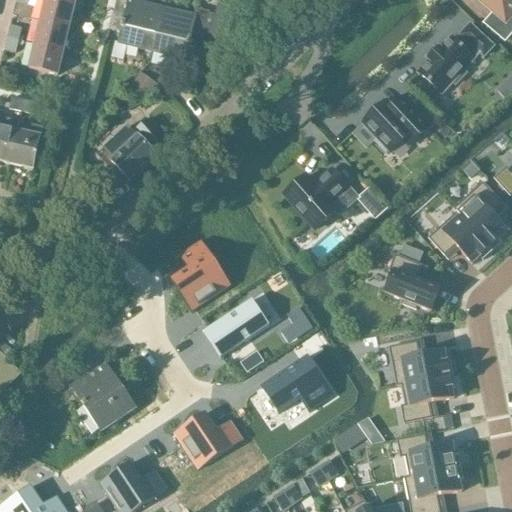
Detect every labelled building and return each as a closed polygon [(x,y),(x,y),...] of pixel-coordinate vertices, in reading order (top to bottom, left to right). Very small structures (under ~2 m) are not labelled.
[(75,7),(46,0),(41,23),(69,30),(75,7)] [(131,3),(132,0),(117,0),(110,32),(122,35),(119,45),(152,53),(163,11),(131,3)] [(504,43),(511,33),(511,0),(482,0),(480,3),(493,14),(483,25),(504,43)] [(152,53),(185,61),(191,36),(203,39),(204,34),(209,35),(214,17),(208,15),(208,13),(195,10),(193,18),(163,11),(152,53)] [(69,30),(41,23),(36,47),(64,53),(69,30)] [(428,62),(417,74),(441,96),(452,84),(455,87),(466,75),(463,72),(474,61),(473,61),(479,55),(483,59),(492,48),(469,27),(459,37),(460,38),(455,44),(450,39),(439,51),(438,50),(427,61),(428,62)] [(18,42),(21,30),(9,28),(7,39),(18,42)] [(18,42),(7,39),(4,51),(16,54),(18,42)] [(36,47),(30,70),(58,77),(64,53),(36,47)] [(25,103),(12,100),(9,112),(22,115),(25,103)] [(385,103),(362,125),(376,140),(373,143),(384,155),(387,152),(389,154),(403,142),(408,148),(428,129),(401,100),(391,109),(385,103)] [(22,115),(32,117),(35,106),(25,103),(22,115)] [(20,124),(0,119),(0,164),(11,167),(20,124)] [(161,139),(145,122),(134,133),(151,150),(161,139)] [(34,172),(44,130),(20,124),(11,167),(34,172)] [(127,128),(104,150),(114,160),(111,163),(129,182),(155,157),(136,138),(127,128)] [(511,170),(510,173),(506,169),(493,181),(509,199),(511,196),(511,170)] [(305,178),(284,197),(315,231),(336,213),(329,206),(347,190),(331,171),(319,182),(320,183),(314,189),(305,178)] [(482,185),(454,210),(492,253),(501,245),(499,242),(507,235),(490,216),(501,206),(482,185)] [(358,199),(356,200),(357,201),(375,221),(387,211),(368,190),(358,199)] [(456,215),(427,241),(443,258),(455,248),(471,267),(479,260),(482,262),(492,253),(454,210),(452,212),(456,215)] [(191,315),(231,289),(230,288),(227,290),(198,247),(201,244),(200,243),(178,258),(187,272),(169,283),(191,315)] [(392,275),(384,296),(402,303),(400,306),(415,312),(416,309),(430,314),(439,291),(416,282),(421,268),(417,266),(422,255),(403,248),(399,259),(394,257),(388,274),(392,275)] [(219,361),(269,328),(268,328),(264,330),(248,305),(251,303),(251,302),(202,335),(202,336),(204,335),(220,360),(219,361)] [(416,344),(388,349),(395,386),(452,375),(449,364),(446,364),(444,354),(419,359),(416,344)] [(0,394),(20,374),(7,362),(14,355),(7,349),(1,356),(0,354),(0,394)] [(334,398),(307,358),(260,390),(260,391),(264,388),(280,413),(277,416),(299,402),(308,415),(334,398)] [(70,389),(99,433),(135,409),(113,377),(112,378),(104,367),(70,389)] [(452,375),(395,386),(396,389),(400,388),(404,407),(400,408),(403,426),(431,420),(428,405),(453,401),(451,390),(455,390),(452,375)] [(243,443),(230,423),(217,432),(205,415),(173,436),(197,473),(243,443)] [(424,437),(396,442),(399,460),(404,459),(408,479),(403,480),(403,481),(460,470),(457,457),(454,457),(452,447),(427,452),(424,437)] [(337,441),(331,445),(336,451),(337,453),(343,449),(337,441)] [(329,463),(319,470),(328,483),(338,477),(329,463)] [(138,511),(168,493),(155,473),(142,482),(130,465),(98,486),(114,511),(138,511)] [(319,470),(309,477),(318,490),(328,483),(319,470)] [(460,470),(403,481),(409,511),(438,511),(436,498),(461,494),(459,483),(462,482),(460,470)] [(293,487),(283,494),(291,508),(301,501),(293,487)] [(43,507),(31,489),(0,509),(0,511),(65,511),(56,498),(43,507)] [(283,494),(272,501),(279,511),(284,511),(291,508),(283,494)] [(368,511),(364,503),(347,511),(368,511)]
